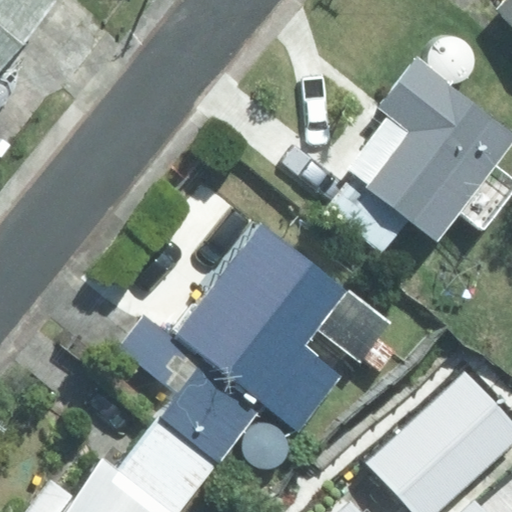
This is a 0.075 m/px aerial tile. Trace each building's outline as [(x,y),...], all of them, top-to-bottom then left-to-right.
[(0,0),(0,35),(29,0),(0,0)] [(511,0),(488,0),(486,3),(511,27),(511,0)] [(406,50),(367,100),(378,107),(336,160),(354,174),(351,176),(343,170),(316,204),(372,248),(398,213),(422,231),(504,127),(406,50)] [(111,342),(167,391),(152,410),(208,458),(258,400),(287,424),(332,370),(294,338),(336,289),(258,221),(163,331),(138,310),(111,342)] [(391,321),(410,343),(431,324),(411,302),(391,321)] [(511,431),(463,378),(375,460),(423,511),(439,511),(511,444),(511,431)] [(91,450),(38,511),(167,511),(169,511),(165,508),(208,458),(152,410),(107,462),(91,450)]
